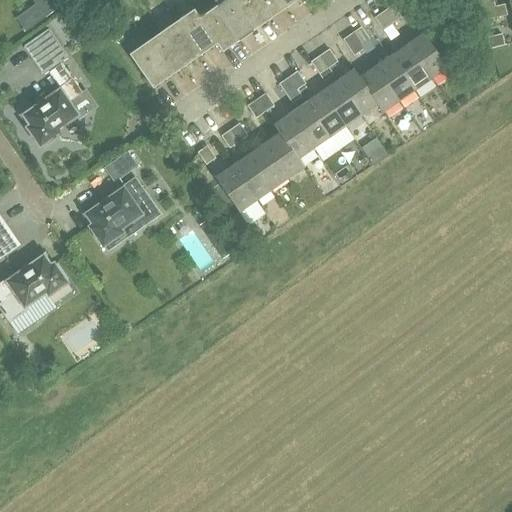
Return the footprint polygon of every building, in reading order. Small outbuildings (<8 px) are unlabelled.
[(91,0),(101,14),(118,3),(115,0),(91,0)] [(240,40),(255,29),(234,0),(224,0),(216,6),(240,40)] [(234,0),(255,29),(271,18),(258,0),(234,0)] [(258,0),(271,18),(287,7),(281,0),(258,0)] [(477,0),(480,10),(495,7),(493,0),(477,0)] [(393,5),(384,12),(392,24),(401,18),(393,5)] [(223,52),(240,40),(216,6),(200,17),(195,9),(218,43),(217,43),(223,52)] [(480,10),(483,21),(498,17),(495,7),(480,10)] [(178,21),(201,54),(217,43),(218,43),(195,9),(178,21)] [(392,24),(384,12),(375,18),(383,30),(392,24)] [(186,65),(201,54),(178,21),(162,32),(186,65)] [(361,27),(352,34),(361,46),(370,40),(361,27)] [(31,126),(27,128),(40,146),(58,134),(56,130),(77,115),(68,103),(82,93),(72,78),(72,79),(61,63),(68,58),(49,30),(24,47),(43,75),(49,71),(60,87),(43,98),(45,101),(24,116),(31,126)] [(153,88),(170,76),(147,43),(140,32),(123,44),(130,55),(153,88)] [(170,76),(186,65),(162,32),(147,43),(170,76)] [(424,33),(408,44),(432,79),(448,68),(424,33)] [(343,40),(351,52),(361,46),(352,34),(343,40)] [(502,34),(487,38),(490,49),(505,45),(502,34)] [(408,44),(392,55),(416,90),(432,79),(408,44)] [(337,62),(329,50),(320,56),(328,68),(337,62)] [(376,66),(400,101),(416,90),(392,55),(376,66)] [(320,56),(311,62),(319,74),(328,68),(320,56)] [(376,66),(360,77),(378,104),(377,104),(383,112),(400,101),(376,66)] [(362,115),(377,104),(378,104),(360,77),(355,69),(338,81),(362,115)] [(288,78),(296,90),(305,84),(297,72),(288,78)] [(296,90),(288,78),(279,84),(287,96),(296,90)] [(338,81),(322,92),(346,126),(362,115),(338,81)] [(322,92),(306,103),(330,137),(346,126),(322,92)] [(256,100),(265,112),(274,106),(265,94),(256,100)] [(265,112),(256,100),(247,106),(256,118),(265,112)] [(290,114),(314,148),(330,137),(306,103),(290,114)] [(274,125),(279,133),(299,159),(314,148),(290,114),(274,125)] [(240,124),(230,130),(239,142),(248,136),(240,124)] [(239,142),(230,130),(222,136),(230,148),(239,142)] [(279,133),(263,144),(288,179),(305,167),(299,159),(279,133)] [(247,155),(271,190),(288,179),(263,144),(247,155)] [(207,146),(198,152),(206,165),(215,158),(207,146)] [(114,183),(115,182),(113,180),(117,177),(119,180),(138,166),(128,152),(104,168),(114,183)] [(247,155),(231,166),(255,201),(271,190),(247,155)] [(239,212),(255,201),(231,166),(215,177),(239,212)] [(108,200),(100,205),(87,215),(94,225),(90,227),(108,252),(126,239),(124,237),(126,236),(124,233),(122,234),(119,229),(138,216),(145,226),(161,215),(135,177),(106,197),(108,200)] [(0,257),(18,245),(0,218),(0,257)] [(230,241),(217,251),(224,260),(237,251),(230,241)] [(71,290),(66,283),(65,281),(55,266),(54,265),(50,267),(43,257),(30,266),(29,267),(22,272),(20,269),(0,283),(0,301),(2,304),(0,304),(0,311),(9,325),(13,330),(32,318),(28,311),(24,307),(46,292),(48,295),(53,303),(71,290)]
